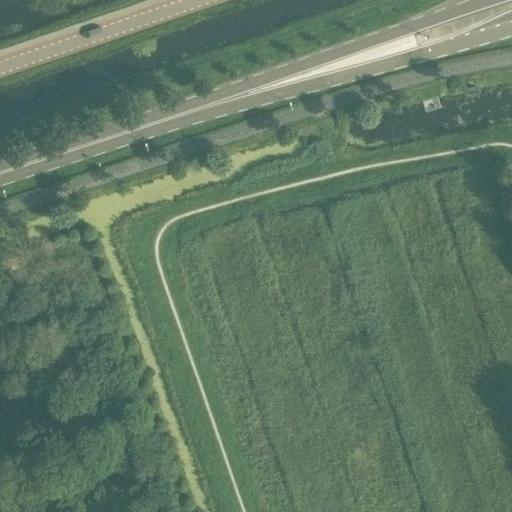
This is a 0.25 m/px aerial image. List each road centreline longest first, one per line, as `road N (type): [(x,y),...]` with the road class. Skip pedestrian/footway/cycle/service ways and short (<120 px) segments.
road 1 (unclassified): [(0,208),(353,94),(511,60)]
road 2 (primary): [(0,174),(289,80)]
road 3 (primary): [(289,80),(511,28)]
road 4 (primary): [(482,0),(289,80)]
road 5 (unclassified): [(196,0),(0,66)]
